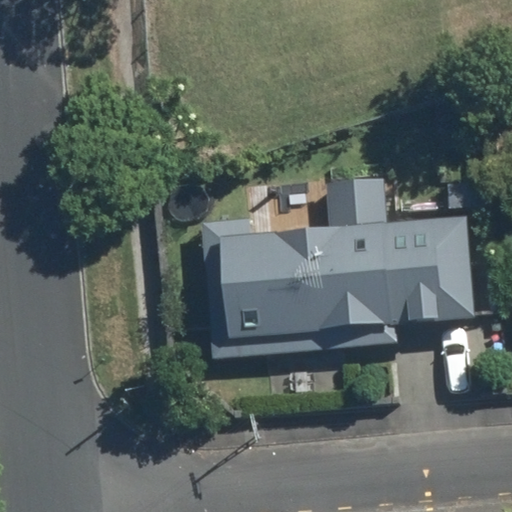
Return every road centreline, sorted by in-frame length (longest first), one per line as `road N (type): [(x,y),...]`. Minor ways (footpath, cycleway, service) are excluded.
road 1 (residential): [(56,494),(11,0)]
road 2 (residential): [(56,494),(511,458)]
